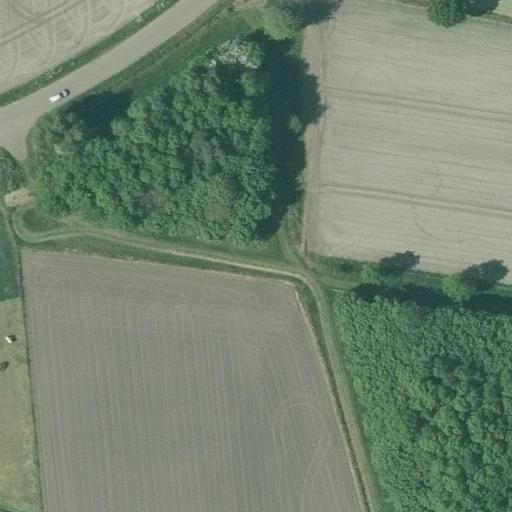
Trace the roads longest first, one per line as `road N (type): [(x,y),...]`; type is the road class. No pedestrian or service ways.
road 1 (track): [(3,118),(21,160),(19,197),(27,209),(289,267),(317,282)]
road 2 (track): [(281,265),(272,70),(250,0)]
road 3 (track): [(317,282),(378,511)]
road 4 (tertiary): [(0,120),(104,67),(200,0)]
